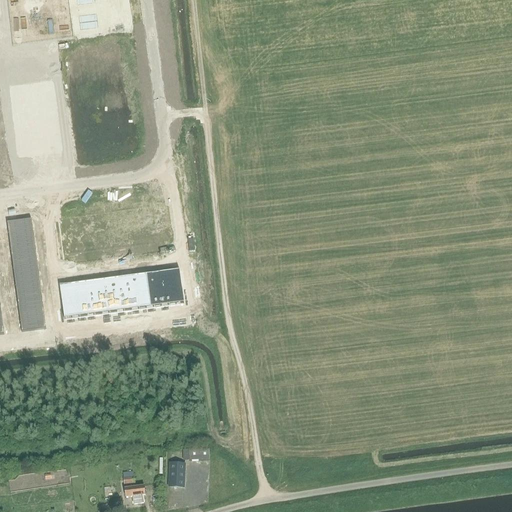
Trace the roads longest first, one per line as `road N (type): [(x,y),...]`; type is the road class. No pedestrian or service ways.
road 1 (track): [(267,499),(228,324),(205,111),(161,117)]
road 2 (unclassified): [(146,0),(161,161),(143,176),(0,195)]
road 3 (unclassified): [(218,511),(511,465)]
